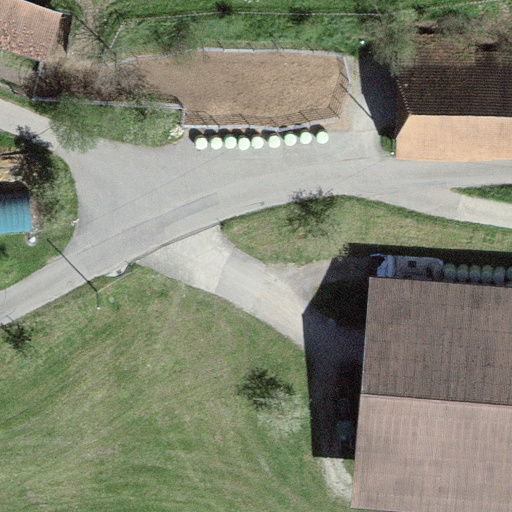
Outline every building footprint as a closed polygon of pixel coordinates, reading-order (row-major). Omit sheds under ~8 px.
[(13,0),(0,0),(0,37),(44,51),(56,13),(13,0)] [(409,38),(409,69),(477,67),(477,36),(409,38)] [(511,66),(477,67),(409,69),(411,132),(511,130),(511,66)] [(0,227),(31,226),(29,183),(0,184),(0,227)] [(511,293),(381,283),(366,474),(511,485),(511,293)]
